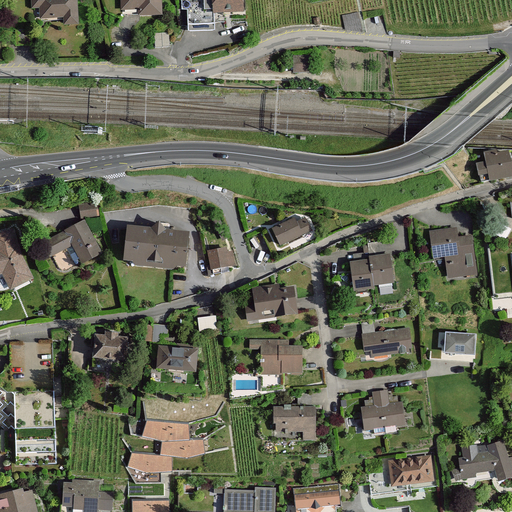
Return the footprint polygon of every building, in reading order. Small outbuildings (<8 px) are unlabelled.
[(79,0),(33,0),(34,6),(45,5),(46,19),(67,17),(68,24),(82,23),(79,0)] [(166,0),(122,0),(123,7),(144,6),(144,15),(168,14),(166,0)] [(250,0),(218,0),(218,13),(250,12),(250,0)] [(361,11),(345,13),(347,29),(363,27),(361,11)] [(171,45),(170,31),(157,32),(157,45),(171,45)] [(504,150),(476,158),(483,181),(510,173),(504,150)] [(99,202),(81,203),(81,215),(99,215),(99,202)] [(309,213),(276,228),(284,244),(316,230),(309,213)] [(88,218),(45,240),(54,257),(75,246),(86,267),(108,256),(88,218)] [(187,233),(128,225),(124,263),(183,270),(187,233)] [(0,275),(6,274),(15,290),(37,278),(29,263),(20,244),(14,226),(0,230),(0,275)] [(454,227),(425,231),(429,261),(442,259),(444,280),(477,276),(472,235),(456,237),(454,227)] [(233,243),(209,249),(215,271),(239,264),(233,243)] [(355,262),(360,292),(381,288),(381,286),(400,283),(395,253),(375,256),(375,259),(355,262)] [(283,281),(257,287),(261,306),(251,308),(255,325),(306,315),(300,284),(284,287),(283,281)] [(216,313),(199,316),(201,329),(219,326),(216,313)] [(168,323),(148,323),(149,339),(161,339),(161,331),(168,331),(168,323)] [(366,332),(369,357),(416,352),(413,327),(366,332)] [(445,332),(443,355),(474,358),(477,335),(445,332)] [(140,335),(103,333),(101,359),(138,361),(140,335)] [(296,340),(255,340),(255,351),(269,351),(269,375),(310,375),(310,346),(296,346),(296,340)] [(198,352),(159,349),(157,371),(196,374),(198,352)] [(0,374),(0,453),(6,453),(5,428),(15,428),(17,465),(65,462),(60,371),(0,374)] [(367,398),(371,431),(413,425),(410,399),(402,400),(401,393),(393,394),(392,388),(377,391),(377,397),(367,398)] [(222,400),(142,397),(147,419),(142,436),(161,441),(159,455),(131,451),(127,467),(145,473),(172,471),(172,455),(188,458),(206,454),(202,439),(189,438),(188,423),(215,416),(222,400)] [(325,407),(282,408),(282,433),(312,432),(313,441),(326,440),(325,407)] [(450,464),(452,481),(488,478),(505,474),(499,441),(481,446),(456,448),(458,463),(450,464)] [(374,478),(377,496),(432,487),(426,452),(387,459),(390,476),(374,478)] [(105,481),(69,479),(66,511),(104,511),(105,510),(115,511),(117,493),(105,492),(105,481)] [(0,494),(0,505),(1,511),(43,511),(36,485),(0,494)] [(349,486),(303,490),(305,511),(342,511),(342,509),(352,508),(349,486)] [(232,492),(232,511),(278,511),(284,511),(284,488),(264,489),(264,492),(232,492)] [(168,511),(170,500),(132,500),(132,511),(168,511)]
